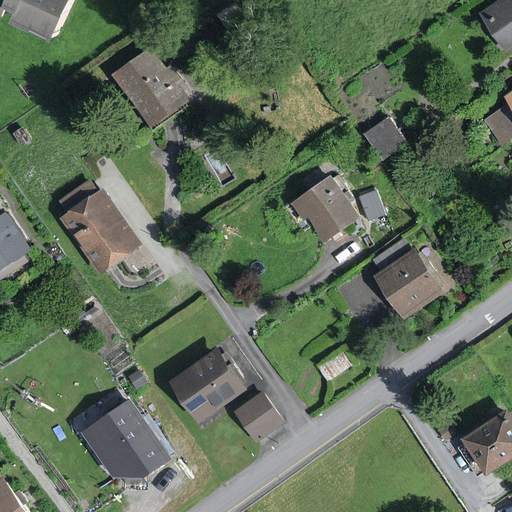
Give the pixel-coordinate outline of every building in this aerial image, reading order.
[(0,0),(0,13),(58,40),(76,0),(0,0)] [(511,47),(511,0),(502,0),(481,14),(506,51),(511,47)] [(190,100),(189,98),(180,85),(184,82),(172,66),(167,69),(153,49),(117,73),(154,125),(190,100)] [(511,94),(506,99),(509,104),(487,120),(508,148),(511,145),(511,94)] [(406,142),(390,119),(370,133),(385,156),(406,142)] [(361,218),(331,176),(291,205),(304,224),(311,219),(328,242),(361,218)] [(143,245),(102,190),(64,218),(105,273),(143,245)] [(384,214),(377,192),(364,196),(371,218),(384,214)] [(0,268),(30,247),(4,211),(0,213),(0,268)] [(374,252),(381,264),(417,240),(409,229),(374,252)] [(443,291),(416,251),(378,277),(405,317),(443,291)] [(248,389),(220,349),(174,381),(202,421),(248,389)] [(353,362),(345,349),(321,365),(329,377),(353,362)] [(282,423),(264,394),(239,410),(257,439),(282,423)] [(126,477),(145,475),(168,460),(130,404),(93,429),(126,477)] [(511,461),(511,410),(510,408),(467,438),(492,475),(511,461)] [(29,511),(6,480),(0,484),(0,511),(29,511)]
